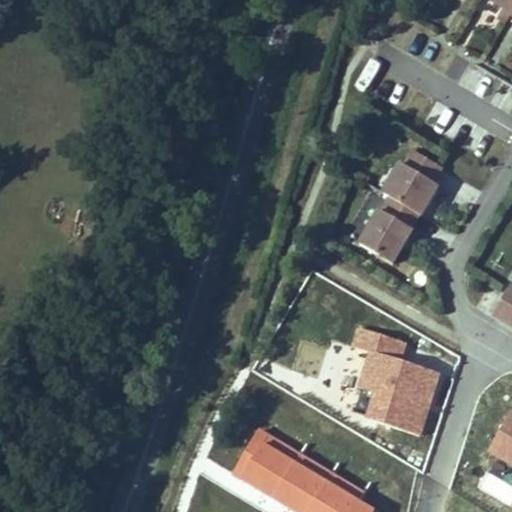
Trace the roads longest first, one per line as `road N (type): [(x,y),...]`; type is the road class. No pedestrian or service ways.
road 1 (tertiary): [(127,511),(286,0)]
road 2 (residential): [(492,334),(422,511)]
road 3 (residential): [(511,174),(456,277),(464,313),(492,334)]
road 4 (residential): [(511,128),(380,50)]
